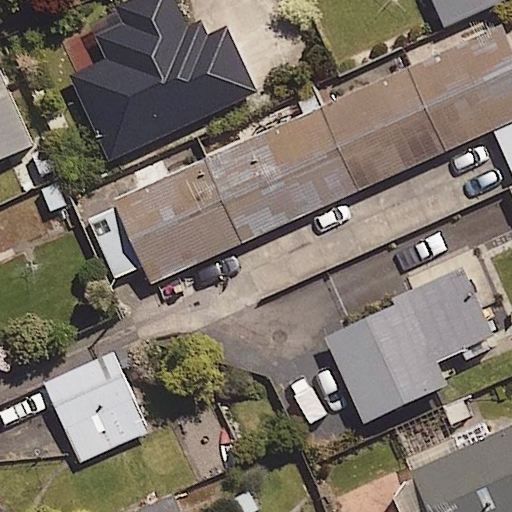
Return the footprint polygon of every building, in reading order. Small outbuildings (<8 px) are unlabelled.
[(231,29),(215,36),(208,16),(188,25),(177,0),(129,0),(96,14),(115,60),(82,73),(116,158),(260,101),(231,29)] [(511,116),(511,49),(498,20),(112,195),(150,281),(511,116)] [(0,160),(36,146),(0,59),(0,160)] [(407,295),(322,334),(361,419),(446,380),(407,295)] [(152,430),(117,353),(51,383),(85,460),(152,430)] [(511,511),(511,421),(409,468),(428,511),(511,511)] [(185,511),(179,496),(141,511),(185,511)]
